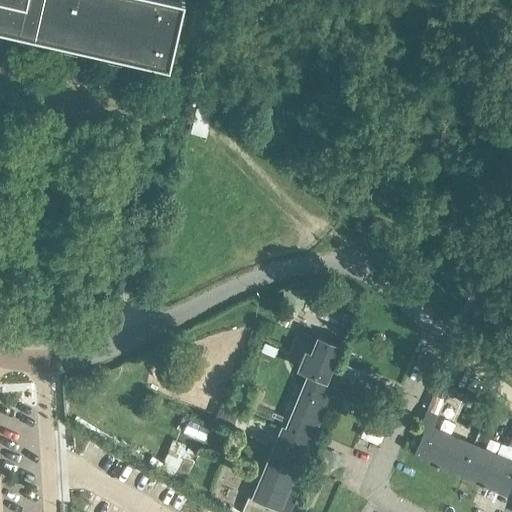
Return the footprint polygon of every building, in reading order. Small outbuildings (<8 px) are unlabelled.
[(16,26),(47,33),(169,61),(182,0),(0,0),(0,68),(6,70),(16,26)] [(314,286),(283,289),(286,311),(304,308),(338,323),(340,318),(348,322),(355,306),(336,298),(338,296),(314,286)] [(300,365),(300,366),(310,371),(325,377),(322,385),(330,389),(333,390),(333,389),(364,402),(363,403),(364,403),(371,387),(329,369),(339,344),(318,335),(311,352),(307,350),(306,351),(308,352),(302,366),(300,365)] [(254,495),(254,496),(267,502),(288,510),(288,509),(287,509),(304,469),(305,470),(306,469),(298,466),(309,439),(311,440),(314,432),(312,431),(330,389),(322,385),(325,377),(310,371),(305,385),(288,423),(286,428),(283,427),(282,428),(284,428),(256,495),(254,495)] [(426,429),(416,453),(437,462),(436,465),(438,466),(439,464),(461,473),(473,444),(433,427),(438,415),(448,393),(452,394),(455,387),(440,381),(427,411),(420,427),(426,429)] [(219,404),(214,417),(232,425),(237,412),(219,404)] [(511,460),(473,444),(461,473),(483,482),(482,485),(484,486),(485,483),(507,492),(511,480),(511,435),(508,445),(511,446),(511,460)] [(228,447),(225,456),(236,460),(239,451),(228,447)]
